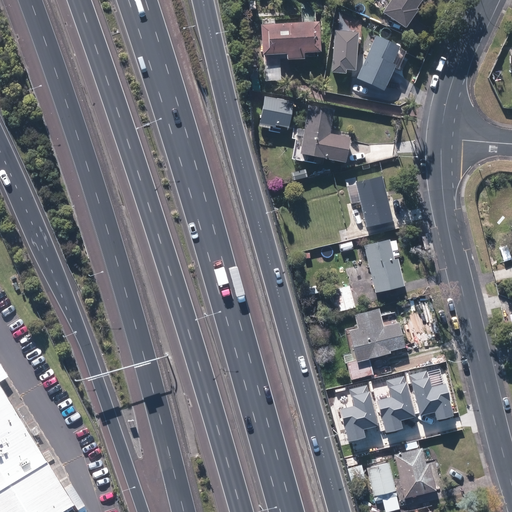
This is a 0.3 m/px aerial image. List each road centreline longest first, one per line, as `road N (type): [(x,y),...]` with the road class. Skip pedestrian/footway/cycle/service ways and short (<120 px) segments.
road 1 (motorway): [(240,511),(186,321),(77,0)]
road 2 (motorway): [(183,511),(128,292),(29,0)]
road 3 (motorway): [(128,0),(281,511)]
road 4 (motorway): [(202,0),(340,511)]
road 5 (motorway): [(143,511),(79,334),(0,151)]
road 6 (residential): [(441,137),(446,199),(511,487)]
road 7 (residential): [(491,0),(447,100),(441,137)]
